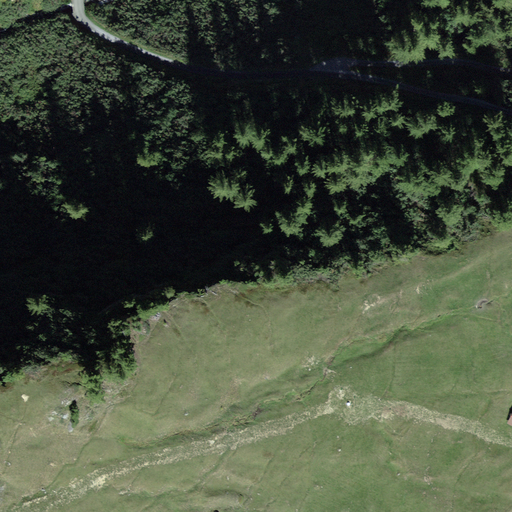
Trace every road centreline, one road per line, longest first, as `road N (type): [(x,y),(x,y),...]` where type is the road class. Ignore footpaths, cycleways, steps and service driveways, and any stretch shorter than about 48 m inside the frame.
road 1 (track): [(78,10),(95,30),(180,66),(340,73),(511,112)]
road 2 (track): [(269,74),(337,63),(511,62)]
